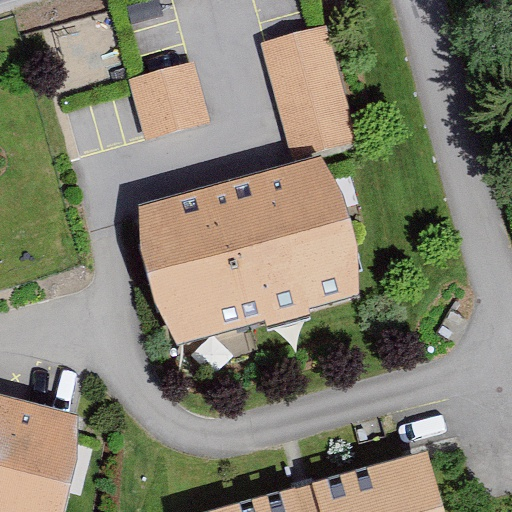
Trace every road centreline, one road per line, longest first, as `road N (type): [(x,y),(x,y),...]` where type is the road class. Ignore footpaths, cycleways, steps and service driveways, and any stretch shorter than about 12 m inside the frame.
road 1 (residential): [(0,339),(46,335),(120,362),(177,411),(246,427),(511,348)]
road 2 (residential): [(420,0),(511,347)]
